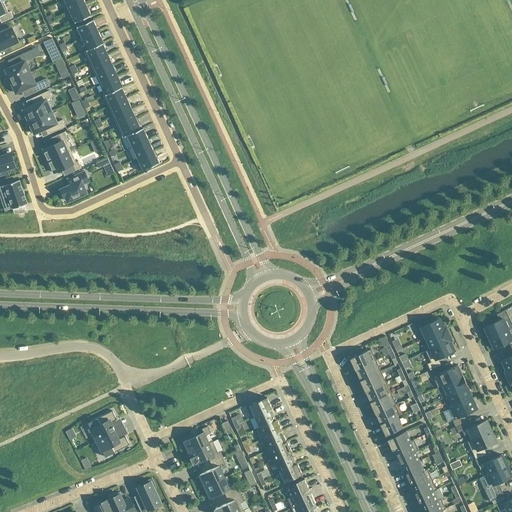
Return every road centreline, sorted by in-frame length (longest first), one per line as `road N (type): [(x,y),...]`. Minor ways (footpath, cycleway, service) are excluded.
road 1 (residential): [(115,20),(179,161),(70,211),(46,211),(0,101)]
road 2 (residential): [(399,511),(328,353),(450,297),(459,315)]
road 3 (unclassified): [(133,12),(255,284)]
road 4 (unclassified): [(274,275),(144,8)]
road 5 (residential): [(148,439),(279,379),(343,511)]
road 6 (secondary): [(246,296),(0,293)]
road 7 (secondary): [(0,305),(245,317)]
road 8 (residential): [(0,357),(87,347),(114,361),(126,385)]
road 9 (residential): [(31,511),(158,460)]
road 10 (residential): [(459,315),(511,434)]
road 11 (secondary): [(395,254),(511,201)]
